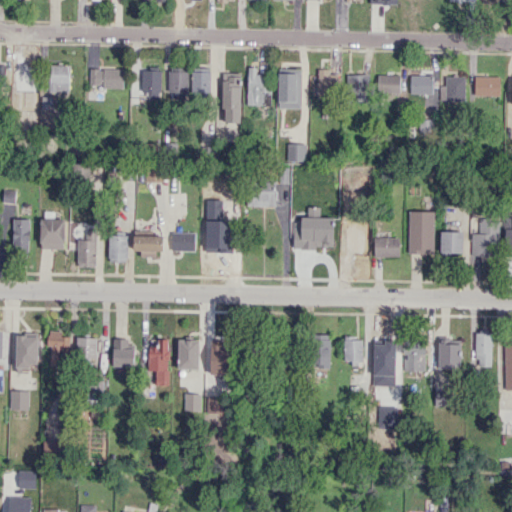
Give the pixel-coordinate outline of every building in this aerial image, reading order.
[(37,58),(18,58),(18,76),(37,75),(37,58)] [(69,91),(70,64),(50,63),(49,91),(69,91)] [(247,104),(270,105),(270,85),(263,85),(263,74),(256,73),(256,67),(248,66),(247,104)] [(89,86),(122,87),(123,68),(89,67),(89,86)] [(211,67),(193,67),(192,95),(210,95),(211,67)] [(300,68),(279,68),(278,107),(299,108),(300,68)] [(141,96),(160,96),(161,70),(142,70),(141,96)] [(169,96),(188,96),(187,70),(169,71),(169,96)] [(317,97),(337,97),(337,71),(317,70),(317,97)] [(239,140),(240,73),(223,73),(222,126),(218,126),(218,140),(239,140)] [(365,91),(367,91),(368,74),(348,74),(347,101),(364,101),(365,91)] [(400,93),(400,74),(376,74),(376,92),(400,93)] [(432,94),(433,75),(410,74),(409,93),(432,94)] [(465,76),(445,75),(445,89),(443,89),(442,100),(464,101),(465,76)] [(499,76),(474,75),(474,95),(499,95),(499,76)] [(305,161),(305,143),(286,143),(286,160),(305,161)] [(146,181),(162,181),(162,159),(145,159),(146,181)] [(333,185),(334,170),(317,170),(317,185),(333,185)] [(274,206),(274,185),(247,184),(246,205),(274,206)] [(15,202),(15,190),(3,189),(3,201),(15,202)] [(235,204),(235,198),(226,197),(224,218),(237,219),(238,204),(235,204)] [(434,211),(409,210),(408,253),(434,253),(434,211)] [(494,256),(495,218),(479,217),(479,233),(471,233),(471,255),(494,256)] [(30,218),(13,218),(13,248),(29,248),(30,218)] [(40,248),(66,248),(66,219),(40,218),(40,248)] [(332,248),(332,230),(325,230),(325,223),(307,222),(307,248),(332,248)] [(345,235),(348,235),(349,251),(365,251),(364,223),(345,223),(345,235)] [(96,229),(85,229),(85,239),(78,239),(77,265),(95,266),(96,229)] [(171,250),(195,250),(195,232),(172,231),(171,250)] [(462,254),(463,231),(441,231),(440,253),(462,254)] [(127,234),(109,234),(108,261),(127,261),(127,234)] [(162,250),(162,235),(133,235),(134,250),(162,250)] [(399,256),(399,237),(375,237),(375,256),(399,256)] [(62,330),(49,330),(48,365),(68,366),(69,336),(61,336),(62,330)] [(491,332),(475,332),(474,365),(491,366),(491,332)] [(329,367),(330,334),(316,334),(316,366),(329,367)] [(37,363),(38,335),(16,335),(15,367),(30,368),(30,363),(37,363)] [(96,337),(77,336),(76,358),(96,358),(96,337)] [(362,337),(344,337),(344,362),(361,362),(362,337)] [(376,359),(396,360),(396,338),(377,337),(376,359)] [(113,366),(135,366),(134,347),(129,348),(129,338),(112,338),(113,366)] [(148,346),(148,370),(155,370),(155,385),(168,385),(168,339),(158,338),(158,346),(148,346)] [(199,339),(178,338),(178,368),(198,369),(199,339)] [(461,368),(460,338),(438,338),(439,369),(461,368)] [(424,371),(423,341),(403,341),(403,371),(424,371)] [(435,389),(435,405),(451,406),(451,389),(435,389)] [(28,409),(28,390),(10,390),(10,409),(28,409)] [(201,393),(184,393),(184,410),(200,410),(201,393)] [(223,412),(223,396),(207,396),(207,412),(223,412)] [(36,488),(36,470),(18,469),(18,487),(36,488)] [(7,511),(30,511),(31,497),(8,496),(7,511)]
